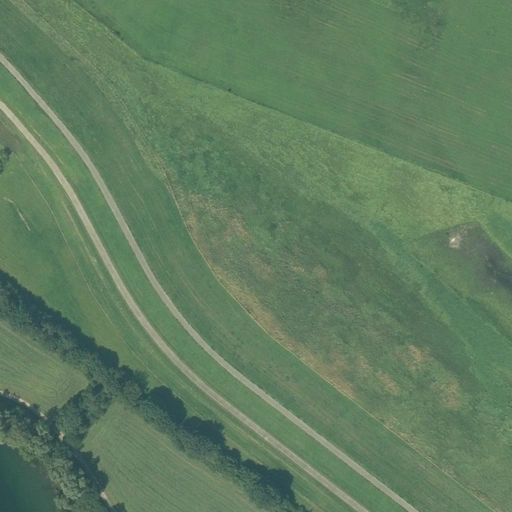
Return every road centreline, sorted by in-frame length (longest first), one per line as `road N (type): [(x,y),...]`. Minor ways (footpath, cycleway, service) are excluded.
road 1 (track): [(417,511),(226,365),(183,320),(94,172),(0,54)]
road 2 (track): [(0,104),(60,175),(151,336),(232,412),(362,511)]
